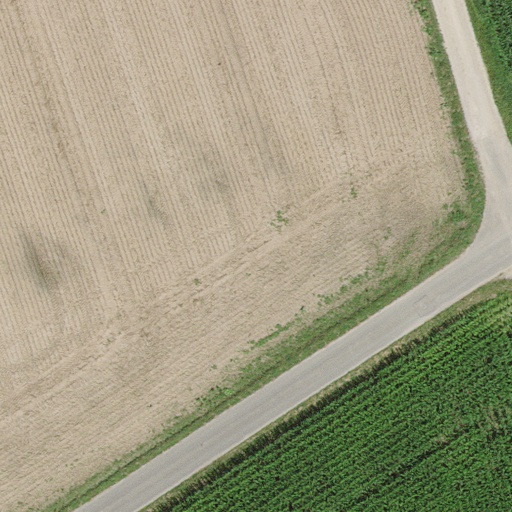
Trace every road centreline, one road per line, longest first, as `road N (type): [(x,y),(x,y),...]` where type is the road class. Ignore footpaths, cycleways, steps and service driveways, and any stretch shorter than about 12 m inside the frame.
road 1 (track): [(106,511),(511,241)]
road 2 (track): [(447,0),(511,193)]
